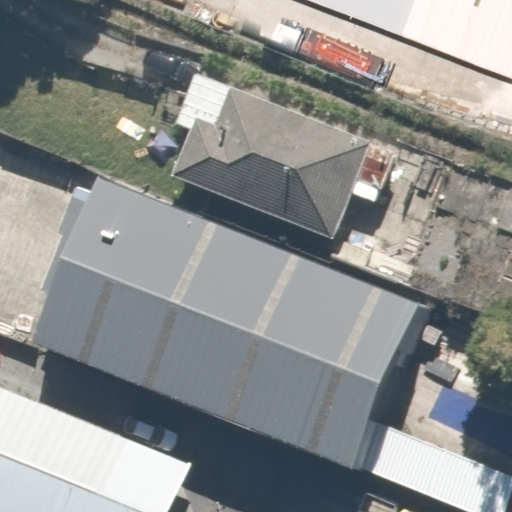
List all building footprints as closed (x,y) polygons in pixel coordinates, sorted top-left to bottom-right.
[(511,0),(357,0),(511,59),(511,0)] [(378,146),(202,74),(179,129),(193,135),(175,179),(338,246),(378,146)] [(98,180),(12,150),(0,184),(0,196),(82,225),(98,180)] [(429,309),(111,184),(93,228),(42,356),(360,482),(429,309)] [(27,298),(0,288),(0,339),(11,344),(27,298)] [(180,511),(198,470),(0,390),(0,511),(180,511)]
